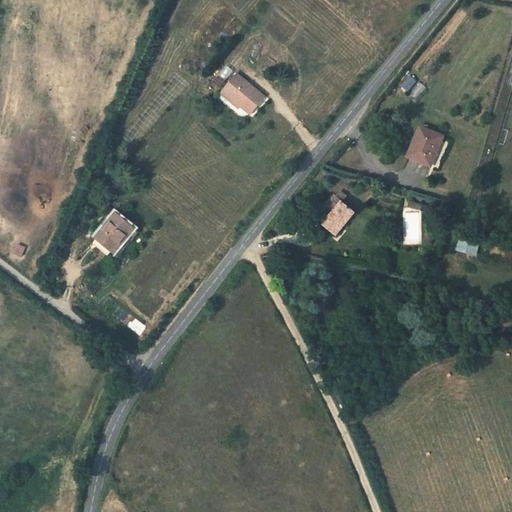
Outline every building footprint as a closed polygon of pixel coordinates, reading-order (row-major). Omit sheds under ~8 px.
[(239,105),(250,113),(265,95),(237,72),(235,73),(220,90),(239,105)] [(409,92),(416,80),(408,75),(400,86),(409,92)] [(219,92),(237,107),(239,105),(220,90),(219,92)] [(439,147),(436,146),(440,136),(420,128),(408,156),(430,166),(439,147)] [(339,191),(335,196),(341,201),(345,196),(339,191)] [(341,201),(335,196),(313,217),(336,235),(354,212),(341,201)] [(409,209),(419,212),(420,206),(411,204),(409,209)] [(133,228),(116,214),(96,239),(113,253),(133,228)] [(133,228),(113,253),(96,239),(93,244),(115,262),(139,233),(133,228)] [(480,244),(481,240),(461,235),(460,239),(480,244)] [(334,393),(346,387),(338,371),(326,377),(334,393)] [(342,410),(348,407),(342,393),(335,396),(342,410)] [(54,503),(52,511),(59,511),(61,504),(54,503)]
